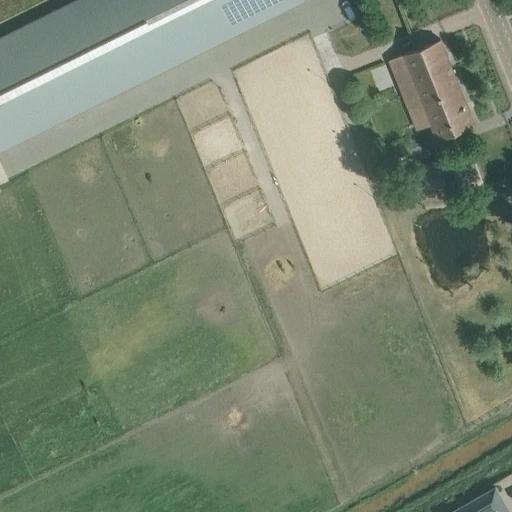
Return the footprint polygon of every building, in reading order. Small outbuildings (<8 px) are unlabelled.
[(73,0),(0,36),(0,148),(303,0),(73,0)] [(441,39),(390,59),(410,110),(424,105),(432,124),(438,139),(475,124),(441,39)] [(410,196),(445,180),(435,159),(401,174),(410,196)] [(461,191),(484,182),(477,164),(454,173),(461,191)] [(451,511),(506,511),(510,510),(496,487),(451,511)]
